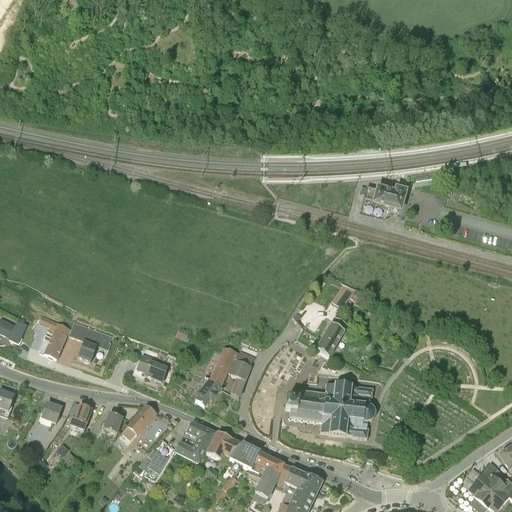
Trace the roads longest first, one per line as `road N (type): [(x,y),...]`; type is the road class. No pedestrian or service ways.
road 1 (residential): [(142,401),(0,370)]
road 2 (residential): [(259,445),(245,421),(244,394),(291,326)]
road 3 (residential): [(259,445),(142,401)]
road 4 (residential): [(142,401),(29,355)]
road 5 (residential): [(369,495),(259,445)]
